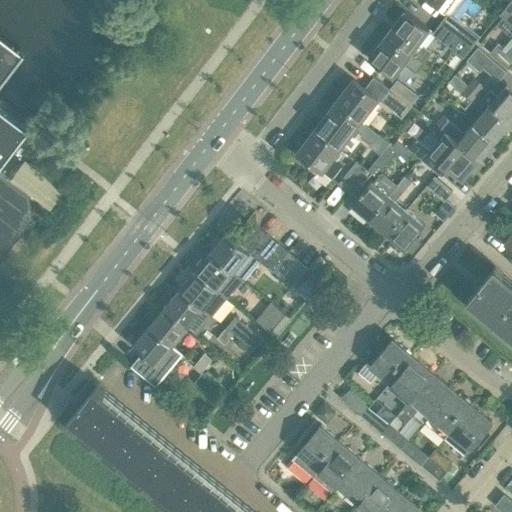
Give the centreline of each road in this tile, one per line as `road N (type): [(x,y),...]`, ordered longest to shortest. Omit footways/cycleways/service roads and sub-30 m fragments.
road 1 (tertiary): [(51,348),(212,140)]
road 2 (residential): [(236,476),(385,293)]
road 3 (residential): [(252,173),(388,0)]
road 4 (residential): [(385,293),(252,173)]
road 5 (residential): [(385,293),(461,227),(511,167)]
road 6 (tertiary): [(212,140),(321,0)]
road 7 (residential): [(236,476),(101,366)]
road 8 (residential): [(511,398),(385,293)]
